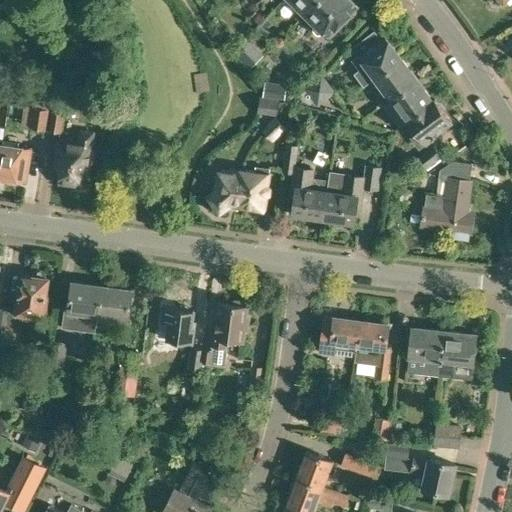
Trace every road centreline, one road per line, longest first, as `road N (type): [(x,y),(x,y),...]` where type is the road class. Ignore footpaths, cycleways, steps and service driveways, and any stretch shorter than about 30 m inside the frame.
road 1 (residential): [(302,264),(0,220)]
road 2 (residential): [(302,264),(294,373),(257,511)]
road 3 (residential): [(511,284),(302,264)]
road 4 (residential): [(511,130),(423,0)]
